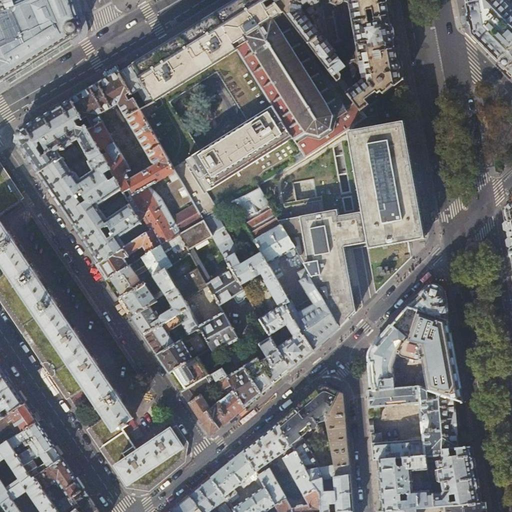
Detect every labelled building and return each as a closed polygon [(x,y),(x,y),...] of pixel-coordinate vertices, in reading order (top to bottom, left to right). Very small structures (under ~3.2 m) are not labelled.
[(0,0),(0,80),(77,36),(81,31),(82,25),(74,0),(0,0)] [(203,21),(194,27),(178,37),(149,55),(173,95),(155,102),(221,207),(245,192),(246,196),(260,188),(259,185),(309,161),(362,112),(314,51),(311,53),(305,44),(307,42),(275,0),(236,0),(234,2),(216,13),(203,21)] [(275,0),(307,42),(314,51),(362,112),(376,101),(395,86),(404,78),(400,56),(389,0),(275,0)] [(511,0),(465,0),(470,25),(472,34),(498,61),(511,47),(511,0)] [(511,47),(498,61),(511,74),(511,47)] [(127,69),(121,73),(133,94),(140,90),(148,105),(155,102),(173,95),(149,55),(127,69)] [(179,234),(204,220),(203,219),(221,207),(155,102),(148,105),(141,109),(133,94),(121,73),(120,71),(72,100),(122,189),(124,192),(128,189),(131,195),(127,197),(130,203),(147,233),(155,249),(161,245),(179,234)] [(401,117),(395,86),(376,101),(379,121),(401,117)] [(30,160),(47,185),(81,236),(87,244),(100,263),(147,233),(130,203),(107,219),(98,205),(122,189),(72,100),(60,107),(20,130),(20,131),(17,141),(21,146),(30,160)] [(408,239),(413,238),(426,235),(424,224),(423,218),(419,195),(413,163),(406,124),(347,135),(362,218),(367,246),(408,239)] [(129,484),(149,487),(165,474),(177,464),(182,460),(185,444),(179,435),(173,427),(138,451),(123,429),(128,425),(129,426),(134,423),(132,419),(0,223),(0,215),(22,201),(10,184),(0,168),(0,261),(2,264),(7,272),(0,277),(0,293),(8,305),(27,333),(48,364),(65,389),(71,398),(85,388),(102,413),(105,417),(90,427),(109,454),(116,465),(129,484)] [(260,188),(246,196),(232,203),(262,252),(272,271),(280,266),(278,263),(280,261),(278,257),(286,253),(287,256),(290,257),(294,255),(295,251),(293,249),(295,248),(279,220),(260,188)] [(361,247),(367,246),(362,218),(340,222),(337,210),(279,220),(295,248),(306,268),(340,328),(353,316),(356,313),(345,250),(361,247)] [(215,212),(203,219),(204,220),(213,235),(232,269),(242,285),(262,273),(266,280),(265,281),(280,307),(287,304),(291,302),(290,301),(272,271),(262,252),(241,265),(235,254),(238,252),(224,226),(223,226),(215,212)] [(213,235),(204,220),(179,234),(190,254),(191,253),(199,268),(174,282),(178,288),(184,299),(208,285),(219,305),(234,296),(244,290),(242,285),(232,269),(212,281),(192,247),(213,235)] [(107,280),(129,265),(124,258),(143,246),(148,254),(155,249),(147,233),(100,263),(97,265),(106,279),(107,280)] [(179,234),(161,245),(166,253),(173,248),(180,260),(190,254),(179,234)] [(154,277),(167,269),(173,265),(166,253),(161,245),(155,249),(148,254),(142,257),(147,264),(135,272),(130,265),(129,265),(107,280),(114,290),(120,299),(122,297),(143,284),(138,276),(149,269),(154,277)] [(291,302),(287,304),(314,351),(319,347),(327,340),(330,337),(340,328),(306,268),(299,273),(302,279),(301,280),(308,292),(311,297),(295,306),(292,300),(290,301),(291,302)] [(174,282),(167,269),(154,277),(143,284),(122,297),(133,313),(135,316),(155,303),(157,301),(149,288),(158,282),(166,295),(178,288),(174,282)] [(413,302),(408,307),(448,320),(447,316),(446,312),(443,295),(442,289),(436,287),(430,285),(413,302)] [(184,299),(178,288),(166,295),(173,307),(161,316),(159,320),(162,325),(189,308),(184,299)] [(245,297),(248,296),(244,290),(234,296),(237,302),(240,303),(245,300),(246,298),(245,297)] [(161,310),(155,303),(135,316),(132,317),(139,327),(144,335),(162,325),(159,320),(155,314),(161,310)] [(314,351),(287,304),(280,307),(261,318),(271,336),(291,370),(302,362),(314,351)] [(205,323),(194,305),(189,308),(201,328),(214,353),(240,338),(225,311),(205,323)] [(373,390),(417,387),(416,374),(397,375),(397,377),(394,377),(393,366),(398,352),(400,353),(401,354),(401,355),(401,356),(402,356),(406,357),(406,359),(412,360),(413,359),(416,359),(417,359),(418,359),(419,359),(420,358),(422,358),(429,391),(455,399),(463,401),(455,360),(453,349),(448,320),(408,307),(402,315),(378,342),(374,347),(373,349),(371,352),(371,353),(371,355),(370,356),(370,359),(372,379),(373,390)] [(201,328),(189,308),(162,325),(168,333),(182,323),(189,335),(201,328)] [(168,333),(162,325),(144,335),(156,352),(157,354),(175,344),(168,333)] [(278,381),(291,370),(271,336),(260,343),(268,356),(264,358),(261,360),(258,357),(228,376),(246,407),(251,403),(278,381)] [(182,340),(175,344),(157,354),(163,364),(170,373),(173,372),(190,361),(194,359),(182,340)] [(201,380),(190,361),(173,372),(175,375),(182,385),(185,390),(201,380)] [(0,419),(6,416),(3,412),(7,409),(10,414),(26,403),(2,367),(0,364),(0,419)] [(185,390),(182,392),(189,402),(201,420),(211,435),(212,435),(237,415),(239,413),(246,408),(246,407),(228,376),(223,367),(201,380),(185,390)] [(279,422),(312,481),(323,478),(334,477),(336,477),(350,475),(345,415),(343,394),(339,392),(332,389),(327,386),(325,386),(323,386),(322,387),(306,400),(304,402),(279,422)] [(420,388),(417,387),(373,390),(368,390),(370,416),(374,416),(381,415),(380,406),(421,403),(420,388)] [(429,391),(420,388),(421,403),(425,439),(426,455),(427,455),(444,454),(443,449),(450,449),(453,448),(459,448),(455,399),(429,391)] [(0,419),(0,433),(12,425),(18,435),(38,421),(32,412),(26,403),(10,414),(6,416),(0,419)] [(38,421),(18,435),(9,441),(14,449),(25,442),(28,446),(31,444),(33,447),(19,456),(25,466),(55,446),(45,432),(38,421)] [(278,511),(321,511),(320,494),(312,481),(279,422),(263,435),(260,438),(252,445),(245,450),(278,511)] [(379,459),(426,455),(425,439),(383,442),(383,433),(372,433),(374,460),(379,459)] [(250,442),(252,445),(260,438),(258,436),(250,442)] [(0,498),(8,511),(79,511),(74,504),(63,511),(59,511),(36,477),(33,478),(25,466),(19,456),(14,449),(9,441),(0,446),(0,498)] [(59,453),(55,446),(25,466),(33,478),(36,477),(63,458),(59,453)] [(471,447),(459,448),(453,448),(453,451),(456,451),(457,456),(452,457),(450,449),(443,449),(444,454),(427,455),(428,465),(438,464),(439,470),(438,471),(436,471),(437,473),(438,479),(438,481),(440,481),(441,482),(442,482),(444,490),(442,493),(435,493),(436,507),(446,506),(481,503),(475,473),(474,463),(471,447)] [(278,511),(245,450),(232,461),(229,464),(211,478),(225,497),(230,504),(232,502),(230,499),(237,494),(234,489),(241,484),(244,488),(254,480),(261,489),(233,508),(235,511),(259,511),(262,510),(263,511),(265,511),(270,509),(271,511),(278,511)] [(428,465),(427,455),(426,455),(379,459),(379,460),(381,483),(383,510),(383,511),(428,507),(436,507),(435,493),(430,494),(430,491),(414,492),(413,486),(419,486),(418,480),(413,480),(412,470),(428,468),(428,465)] [(74,497),(84,489),(72,471),(63,458),(36,477),(59,511),(63,511),(74,504),(72,501),(74,497)] [(350,475),(336,477),(334,477),(335,490),(324,491),(323,478),(312,481),(320,494),(321,511),(351,511),(353,511),(351,487),(350,475)] [(191,494),(190,496),(203,511),(235,511),(233,508),(230,504),(225,497),(211,478),(191,494)] [(72,501),(74,504),(79,511),(99,511),(90,498),(87,493),(84,489),(74,497),(72,501)] [(180,504),(170,511),(203,511),(190,496),(180,504)] [(0,511),(8,511),(0,498),(0,511)] [(486,511),(486,502),(481,503),(446,506),(446,511),(486,511)]
